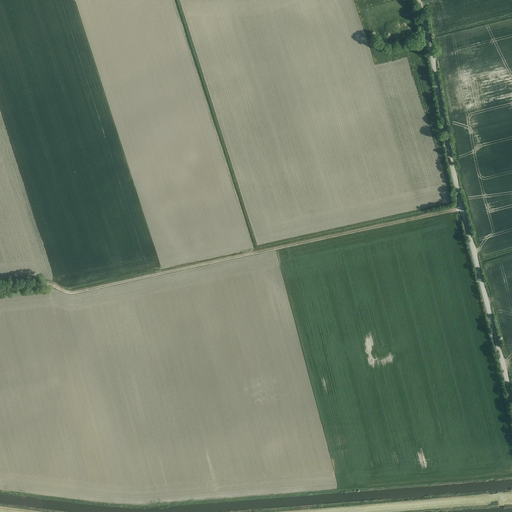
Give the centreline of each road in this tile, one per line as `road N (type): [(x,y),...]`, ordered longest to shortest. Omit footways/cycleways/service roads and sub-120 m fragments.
road 1 (track): [(461,208),(77,292),(49,283),(0,287)]
road 2 (unclassified): [(511,408),(418,0)]
